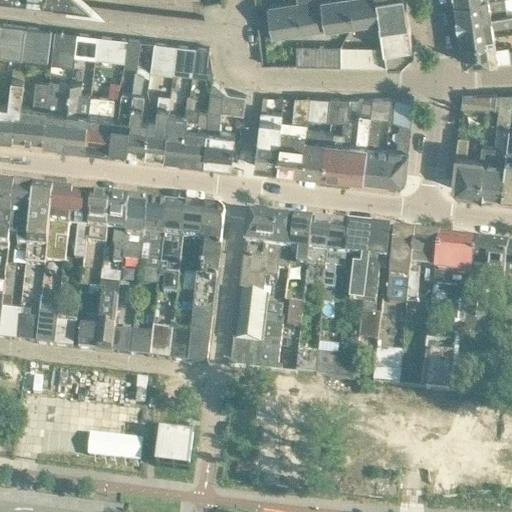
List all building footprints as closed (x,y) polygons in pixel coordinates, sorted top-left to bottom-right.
[(270,18),(264,19),(266,36),(265,36),(265,37),(380,19),(377,0),(297,0),(298,0),(268,5),(270,18)] [(341,65),(387,66),(401,66),(414,54),(405,0),(377,0),(380,19),(384,47),(341,47),(341,65)] [(506,0),(462,0),(454,1),(457,19),(508,12),(506,0)] [(511,10),(508,12),(457,19),(460,39),(494,34),(493,26),(511,22),(511,10)] [(51,30),(1,24),(0,31),(0,55),(48,61),(51,30)] [(73,67),(74,56),(77,33),(55,30),(51,64),(73,67)] [(96,35),(77,33),(74,56),(93,58),(96,35)] [(494,34),(460,39),(463,59),(462,60),(468,64),(511,61),(509,46),(496,47),(494,34)] [(96,35),(93,58),(124,62),(126,38),(96,35)] [(123,67),(135,68),(138,40),(126,38),(124,62),(123,67)] [(150,70),(174,72),(177,44),(154,42),(150,70)] [(196,47),(177,44),(174,72),(193,75),(196,47)] [(212,77),(213,71),(210,48),(196,47),(193,75),(212,77)] [(131,109),(126,151),(146,153),(150,119),(146,119),(147,109),(145,109),(147,94),(141,94),(146,74),(135,69),(132,93),(131,109)] [(0,136),(12,137),(15,112),(21,112),(21,106),(24,79),(12,77),(9,104),(0,103),(0,102),(0,101),(0,136)] [(36,107),(21,106),(21,112),(15,112),(12,137),(43,141),(50,82),(39,81),(36,107)] [(43,141),(65,144),(71,83),(50,81),(50,82),(43,141)] [(219,132),(222,102),(231,95),(232,95),(232,93),(229,93),(222,88),(221,86),(221,87),(214,81),(212,81),(208,110),(204,160),(231,164),(231,163),(235,133),(219,132)] [(84,85),(71,83),(65,144),(85,146),(90,95),(83,94),(84,85)] [(131,109),(132,93),(122,91),(119,116),(115,115),(110,149),(126,151),(131,109)] [(150,119),(146,153),(165,156),(169,115),(172,94),(159,93),(156,120),(150,119)] [(484,156),(480,194),(502,196),(508,148),(511,110),(511,93),(499,94),(493,146),(484,145),(483,155),(484,156)] [(117,98),(90,95),(85,146),(110,149),(115,115),(117,98)] [(462,96),(461,106),(487,109),(489,95),(462,96)] [(280,133),(276,169),(303,172),(307,137),(308,127),(308,124),(307,124),(308,117),(310,97),(295,97),(292,122),(296,122),(295,135),(281,133),(280,133)] [(310,97),(308,117),(328,119),(330,98),(310,97)] [(387,147),(384,182),(399,184),(405,179),(406,175),(414,97),(401,98),(395,98),(390,98),(389,118),(389,121),(400,123),(397,148),(387,147)] [(340,99),(330,98),(328,119),(343,121),(341,131),(332,130),(331,141),(327,140),(323,175),(343,177),(347,143),(349,143),(352,122),(349,122),(353,99),(340,99)] [(373,99),(371,116),(389,118),(390,98),(373,99)] [(347,143),(343,177),(363,179),(367,145),(370,119),(371,116),(373,99),(372,99),(363,99),(361,116),(360,116),(356,143),(351,143),(349,143),(347,143)] [(204,160),(208,110),(186,107),(185,117),(189,117),(186,142),(183,142),(182,150),(189,151),(188,158),(204,160)] [(261,111),(255,166),(276,169),(280,133),(281,133),(282,123),(281,123),(282,121),(282,113),(261,111)] [(189,117),(185,117),(169,115),(165,156),(188,158),(189,151),(182,150),(183,142),(186,142),(189,117)] [(367,145),(363,179),(384,182),(387,147),(378,146),(381,120),(370,119),(367,145)] [(307,137),(303,172),(323,175),(327,140),(331,141),(332,130),(308,127),(307,137)] [(457,191),(480,194),(484,156),(483,155),(483,156),(465,154),(468,136),(458,135),(452,184),(452,185),(457,191)] [(502,196),(511,197),(511,148),(508,148),(502,196)] [(16,186),(0,184),(0,250),(8,251),(10,238),(12,220),(16,186)] [(28,253),(31,222),(35,188),(16,186),(12,220),(10,238),(19,239),(18,252),(28,253)] [(31,222),(28,253),(26,267),(45,269),(46,263),(50,224),(53,190),(35,188),(31,222)] [(67,247),(69,227),(73,193),(53,190),(50,224),(46,263),(65,265),(67,247)] [(73,193),(69,227),(79,228),(76,248),(75,260),(85,261),(87,243),(89,229),(93,195),(73,193)] [(107,231),(111,197),(93,195),(89,229),(87,243),(106,245),(107,231)] [(111,197),(107,231),(115,232),(113,246),(115,246),(114,252),(113,263),(123,264),(123,262),(126,233),(130,200),(111,197)] [(144,247),(145,235),(148,202),(130,200),(126,233),(123,262),(142,264),(143,256),(144,247)] [(144,247),(153,249),(152,257),(152,265),(161,266),(164,237),(168,204),(148,202),(145,235),(144,247)] [(181,261),(183,240),(187,206),(168,204),(164,237),(161,266),(159,279),(165,280),(163,293),(177,295),(181,261)] [(202,242),(206,209),(187,206),(183,240),(190,240),(186,275),(198,276),(202,242)] [(198,276),(194,315),(213,317),(225,217),(226,216),(220,209),(220,210),(206,209),(202,242),(198,276)] [(249,214),(249,219),(231,367),(236,367),(236,368),(281,373),(282,367),(277,366),(283,320),(280,319),(282,306),(268,304),(269,291),(271,277),(277,278),(278,269),(289,271),(291,251),(295,220),(249,214)] [(310,254),(310,253),(313,222),(295,220),(291,251),(300,252),(296,282),(306,283),(310,254)] [(328,256),(332,224),(313,222),(310,253),(328,256)] [(327,279),(326,288),(335,289),(336,276),(334,276),(335,269),(344,270),(344,269),(346,258),(349,226),(332,224),(328,256),(325,278),(327,279)] [(350,303),(363,305),(372,229),(349,226),(346,258),(363,260),(362,270),(354,269),(350,303)] [(372,229),(363,305),(359,338),(378,340),(382,314),(375,313),(375,306),(381,262),(387,263),(391,231),(372,229)] [(407,305),(409,288),(416,234),(395,232),(391,266),(387,299),(390,303),(407,305)] [(424,284),(433,285),(439,237),(416,234),(409,288),(407,305),(416,306),(421,270),(425,271),(424,284)] [(466,304),(473,241),(439,237),(433,285),(433,286),(459,289),(457,303),(466,304)] [(502,295),(504,278),(508,245),(473,241),(466,304),(477,305),(478,292),(502,295)] [(101,282),(99,298),(119,300),(121,284),(101,282)] [(335,295),(325,294),(324,305),(334,306),(335,295)] [(79,349),(112,353),(115,331),(119,300),(99,298),(95,329),(81,327),(79,349)] [(304,305),(290,303),(287,326),(301,328),(304,305)] [(2,309),(0,330),(0,338),(18,340),(20,318),(21,311),(2,309)] [(41,313),(40,320),(37,343),(55,345),(58,315),(41,313)] [(58,315),(55,345),(55,346),(73,348),(76,324),(58,321),(58,315)] [(192,333),(188,362),(207,365),(213,317),(194,315),(192,333)] [(18,340),(37,343),(40,320),(20,318),(18,340)] [(153,334),(150,357),(169,360),(172,331),(153,328),(153,334)] [(134,333),(115,331),(112,353),(131,355),(134,333)] [(192,333),(172,331),(169,360),(188,362),(192,333)] [(131,355),(150,357),(153,334),(135,332),(135,333),(134,333),(131,355)] [(422,372),(420,388),(455,392),(459,355),(429,351),(427,373),(422,372)] [(316,377),(335,379),(338,355),(318,352),(318,356),(316,377)] [(297,375),(316,377),(318,356),(299,354),(297,375)] [(354,381),(356,365),(357,357),(338,355),(335,379),(354,381)] [(373,383),(400,386),(401,370),(375,367),(373,383)] [(400,386),(420,388),(422,372),(401,370),(400,386)] [(231,375),(218,480),(287,488),(293,440),(294,432),(300,384),(231,375)] [(190,471),(194,438),(162,433),(160,433),(159,446),(156,467),(190,471)] [(511,451),(293,440),(287,488),(473,498),(473,504),(504,505),(511,505),(511,451)]
